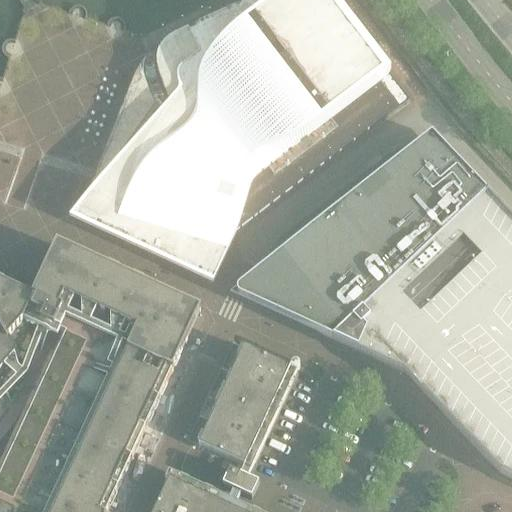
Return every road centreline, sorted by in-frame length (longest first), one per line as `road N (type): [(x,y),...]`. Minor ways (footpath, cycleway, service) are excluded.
road 1 (residential): [(426,109),(274,224),(249,255),(137,511)]
road 2 (secondary): [(427,0),(511,108)]
